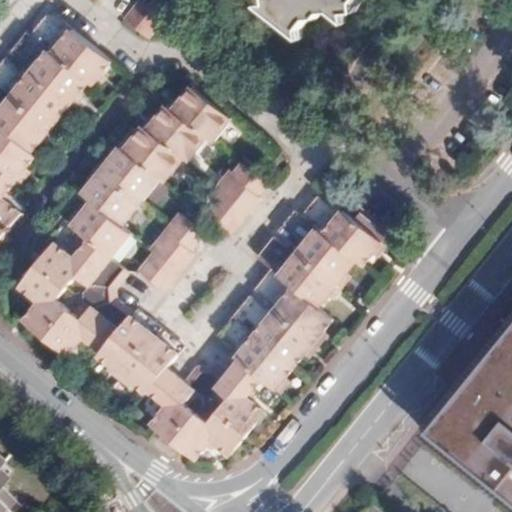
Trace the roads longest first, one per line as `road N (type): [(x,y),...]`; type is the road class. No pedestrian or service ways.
road 1 (tertiary): [(301,511),(511,251)]
road 2 (residential): [(459,0),(352,140),(470,234)]
road 3 (tertiary): [(470,234),(264,478)]
road 4 (unknown): [(425,198),(511,82)]
road 5 (tertiary): [(0,359),(108,446)]
